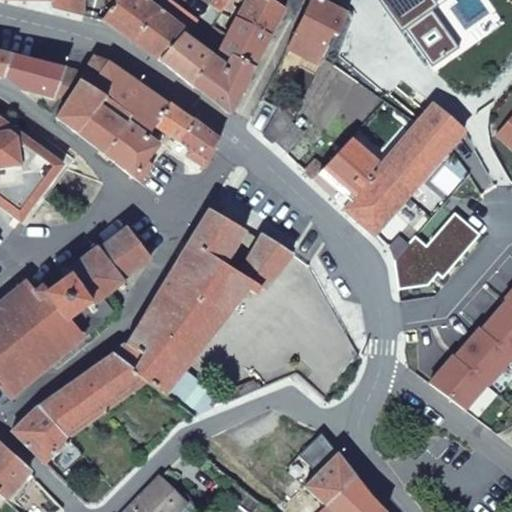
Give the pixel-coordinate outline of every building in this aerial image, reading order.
[(84,15),(85,0),(53,0),(53,2),(53,9),(84,15)] [(159,61),(160,60),(186,35),(187,33),(169,18),(177,8),(166,0),(163,0),(157,8),(147,0),(118,0),(105,20),(159,61)] [(229,0),(212,0),(210,4),(223,12),(225,10),(229,0)] [(271,35),(285,10),(269,0),(246,0),(244,4),(237,16),(271,35)] [(348,13),(323,0),(311,0),(288,47),(316,62),(332,33),(336,35),(348,13)] [(433,9),(440,4),(436,0),(379,0),(401,31),(406,28),(433,9)] [(460,47),(433,9),(406,28),(433,66),(460,47)] [(255,66),(271,35),(237,16),(227,34),(214,25),(206,36),(220,46),(255,66)] [(194,86),(195,85),(213,56),(200,45),(186,35),(160,60),(194,86)] [(230,114),(255,66),(220,46),(213,56),(195,85),(230,114)] [(11,53),(0,50),(0,75),(4,75),(11,53)] [(82,70),(11,53),(4,75),(24,89),(63,97),(82,70)] [(157,123),(169,104),(109,61),(97,57),(80,81),(105,98),(103,102),(128,121),(131,116),(152,131),(157,123)] [(105,98),(80,81),(56,115),(104,152),(128,121),(103,102),(105,98)] [(373,233),(462,129),(432,103),(416,122),(380,164),(345,205),(344,207),(373,233)] [(191,119),(169,104),(157,123),(179,137),(191,119)] [(294,117),(280,106),(262,133),(272,142),(274,140),(291,121),(294,117)] [(511,114),(496,133),(511,145),(511,114)] [(192,117),(191,119),(179,137),(191,145),(189,149),(207,161),(222,138),(192,117)] [(160,144),(128,121),(104,152),(143,182),(157,165),(150,159),(160,144)] [(274,140),(288,153),(304,133),(291,121),(274,140)] [(0,128),(0,156),(44,190),(55,175),(63,165),(5,122),(0,128)] [(345,205),(380,164),(350,138),(339,150),(322,168),(345,189),(337,199),(345,205)] [(322,168),(339,150),(327,139),(299,166),(312,178),(322,168)] [(0,156),(0,205),(22,220),(26,215),(36,202),(44,190),(0,156)] [(115,353),(148,380),(165,394),(186,369),(250,288),(257,294),(263,287),(264,285),(266,287),(291,256),(259,238),(251,250),(240,242),(247,231),(232,222),(209,210),(128,343),(115,353)] [(443,279),(480,235),(454,213),(426,246),(415,236),(394,261),(399,290),(429,285),(438,274),(443,279)] [(68,323),(79,340),(104,320),(102,317),(111,309),(103,297),(156,259),(153,256),(129,226),(68,271),(71,274),(89,299),(68,313),(71,319),(68,323)] [(259,238),(247,231),(240,242),(251,250),(259,238)] [(89,299),(71,274),(48,291),(43,284),(35,290),(27,281),(0,303),(0,385),(1,384),(12,398),(79,340),(68,323),(71,319),(68,313),(89,299)] [(511,355),(511,305),(508,301),(483,330),(511,355)] [(487,384),(489,386),(511,358),(511,355),(483,330),(481,329),(456,358),(487,384)] [(115,353),(39,406),(67,437),(148,380),(115,353)] [(454,357),(430,385),(464,410),(487,384),(456,358),(454,357)] [(165,394),(195,417),(227,404),(186,369),(165,394)] [(266,379),(269,387),(275,384),(272,376),(266,379)] [(233,388),(238,399),(263,389),(256,378),(233,388)] [(67,437),(39,406),(33,410),(13,431),(46,462),(69,439),(67,437)] [(305,485),(337,453),(321,434),(287,467),(305,485)] [(0,492),(7,499),(31,470),(0,442),(0,492)] [(355,474),(337,453),(305,485),(325,506),(327,503),(355,474)] [(162,474),(152,484),(123,511),(189,511),(195,507),(162,474)] [(384,511),(355,474),(327,503),(335,511),(384,511)] [(318,511),(335,511),(327,503),(325,506),(318,511)]
